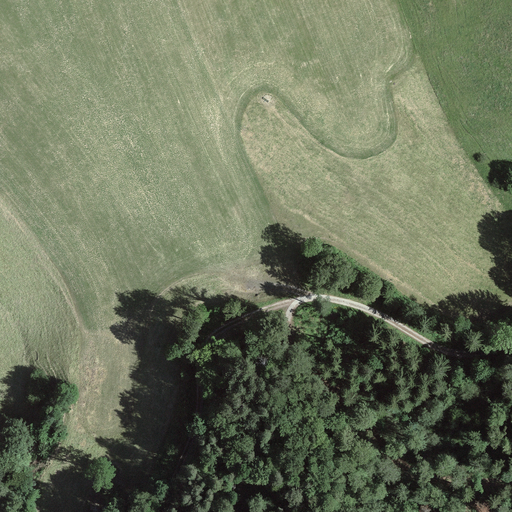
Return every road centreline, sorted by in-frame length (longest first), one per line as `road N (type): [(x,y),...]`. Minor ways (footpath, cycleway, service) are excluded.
road 1 (track): [(298,300),(286,332),(296,351),(400,462),(442,477),(511,484)]
road 2 (track): [(162,511),(197,417),(201,362),(213,335),(260,309),(311,297)]
road 3 (track): [(511,342),(462,355),(352,303),(311,297)]
